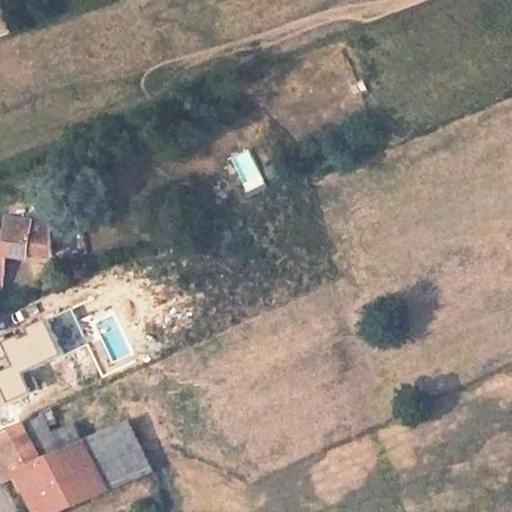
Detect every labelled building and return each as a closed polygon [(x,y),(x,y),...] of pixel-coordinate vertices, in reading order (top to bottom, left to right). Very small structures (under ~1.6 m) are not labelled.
[(52,255),(50,219),(32,217),(31,224),(9,221),(8,237),(0,236),(0,297),(4,298),(6,261),(27,264),(28,253),(52,255)] [(1,344),(11,367),(0,371),(0,390),(6,403),(28,393),(18,372),(58,355),(42,321),(25,329),(28,335),(16,340),(15,338),(1,344)] [(83,442),(105,489),(149,469),(127,421),(83,442)] [(46,458),(32,430),(4,442),(18,471),(46,458)] [(53,511),(105,489),(83,442),(46,458),(18,471),(28,493),(36,511),(53,511)]
